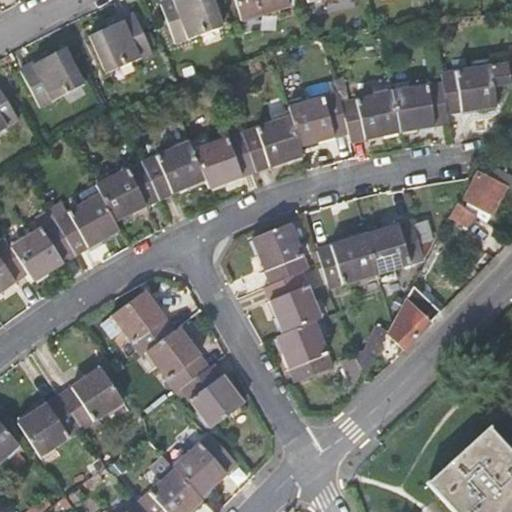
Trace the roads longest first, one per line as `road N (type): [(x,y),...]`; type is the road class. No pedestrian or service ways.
road 1 (residential): [(179,244),(266,200),(470,159)]
road 2 (residential): [(303,464),(351,431),(511,270)]
road 3 (residential): [(179,244),(303,464)]
road 4 (residential): [(0,348),(179,244)]
